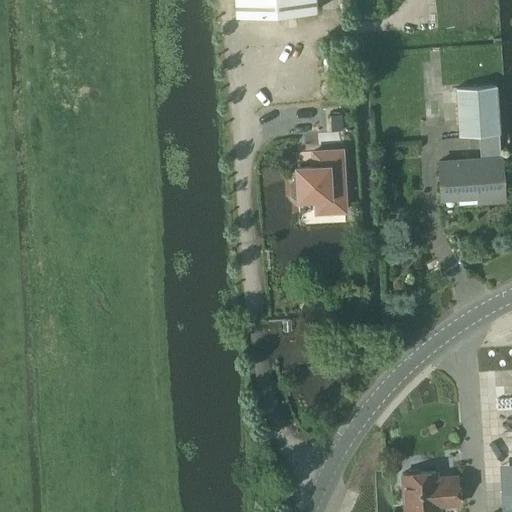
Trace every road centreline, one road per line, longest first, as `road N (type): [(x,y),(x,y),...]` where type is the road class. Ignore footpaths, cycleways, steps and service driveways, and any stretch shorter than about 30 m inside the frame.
road 1 (track): [(323,478),(284,440),(257,362),(230,37),(329,29),(327,0)]
road 2 (unclassified): [(309,511),(375,398),(443,336),(511,295)]
